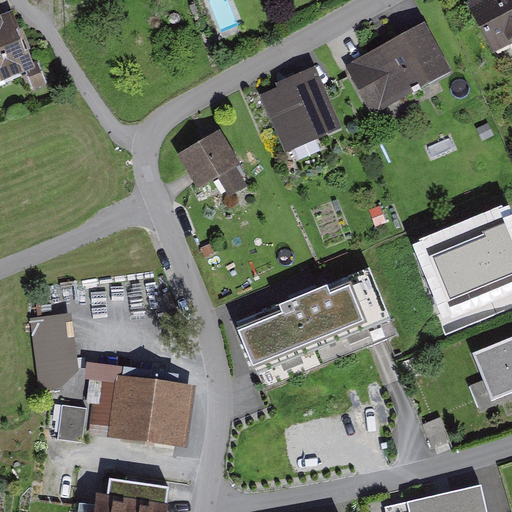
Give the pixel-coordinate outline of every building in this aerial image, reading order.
[(511,44),(511,0),(488,0),(478,5),(501,50),(511,44)] [(17,7),(0,13),(0,83),(42,66),(17,7)] [(430,27),(356,63),(378,107),(452,71),(430,27)] [(318,71),(267,98),(296,152),(346,125),(318,71)] [(254,170),(217,131),(182,165),(219,203),(254,170)] [(372,267),(237,324),(265,390),(400,333),(372,267)] [(71,317),(31,323),(42,395),(61,393),(80,377),(71,317)] [(511,344),(478,358),(495,399),(511,391),(511,344)] [(193,391),(95,377),(86,442),(184,456),(193,391)] [(87,411),(63,408),(58,442),(83,445),(87,411)] [(111,497),(95,494),(90,511),(161,511),(167,487),(116,475),(111,497)] [(488,511),(483,490),(400,511),(488,511)]
